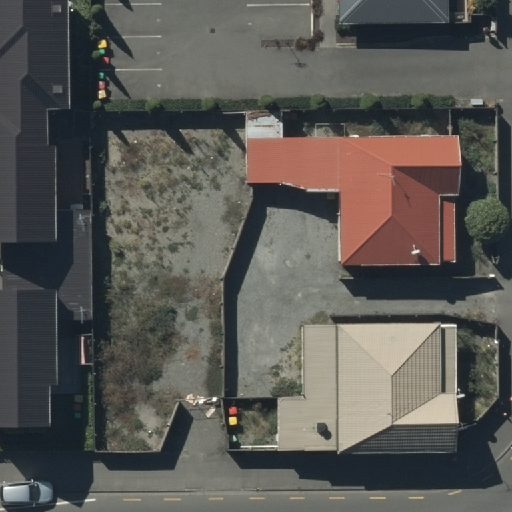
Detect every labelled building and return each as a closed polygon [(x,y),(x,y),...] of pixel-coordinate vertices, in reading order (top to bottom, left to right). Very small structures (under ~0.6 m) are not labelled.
[(0,0),(0,106),(48,107),(67,107),(67,0),(0,0)] [(336,0),(337,23),(445,22),(444,0),(336,0)] [(48,145),(48,107),(0,106),(0,242),(3,243),(3,267),(93,267),(93,209),(57,209),(57,145),(48,145)] [(287,118),(244,118),(246,190),(280,189),(304,200),(337,201),(338,275),(456,274),(455,149),(287,150),(287,118)] [(93,320),(93,267),(3,267),(3,289),(0,289),(0,426),(51,427),(51,393),(84,393),(84,334),(59,334),(59,320),(93,320)] [(109,291),(109,353),(186,353),(186,291),(109,291)] [(335,463),(335,465),(454,465),(455,327),(302,326),(301,404),(276,404),(276,459),(301,459),(301,463),(335,463)]
